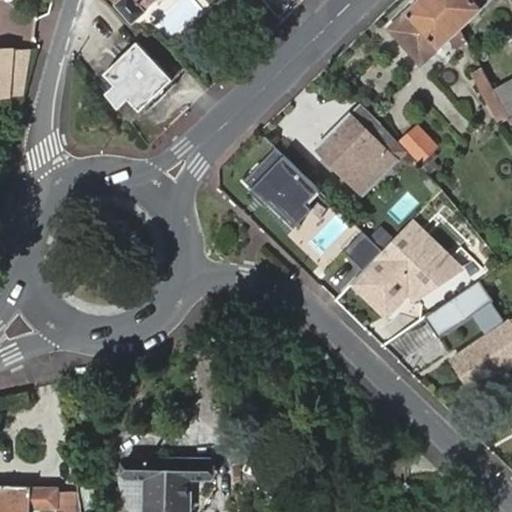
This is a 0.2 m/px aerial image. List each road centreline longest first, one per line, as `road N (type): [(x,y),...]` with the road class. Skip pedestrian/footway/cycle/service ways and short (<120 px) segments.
road 1 (unclassified): [(191,272),(294,292),(511,495)]
road 2 (primary): [(204,142),(352,0)]
road 3 (residential): [(73,0),(41,110),(53,186)]
road 4 (primary): [(67,333),(109,343),(137,336),(181,299),(191,272)]
